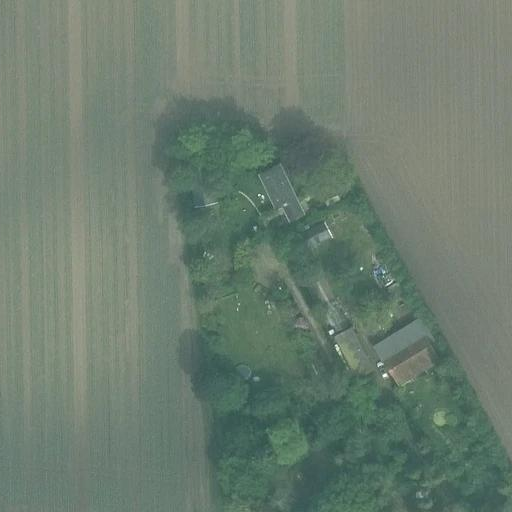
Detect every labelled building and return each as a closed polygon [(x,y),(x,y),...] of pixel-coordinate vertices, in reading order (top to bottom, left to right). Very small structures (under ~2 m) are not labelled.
[(189,162),(196,205),(216,201),(208,158),(189,162)] [(280,164),(277,166),(259,174),(276,211),(283,207),(290,222),(305,215),(280,164)] [(333,238),(325,224),(293,239),(301,253),(333,238)] [(418,323),(394,337),(377,348),(385,360),(384,361),(395,380),(437,355),(418,323)] [(353,330),(335,339),(357,382),(376,373),(353,330)] [(294,339),(312,376),(326,370),(308,333),(294,339)]
